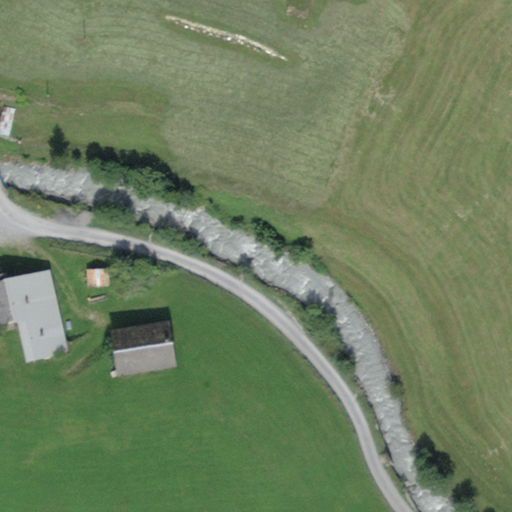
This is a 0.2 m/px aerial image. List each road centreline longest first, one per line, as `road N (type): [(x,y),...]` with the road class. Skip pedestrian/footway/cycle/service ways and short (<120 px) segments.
road 1 (track): [(0,206),(5,217),(55,233),(141,247),(207,270),(259,299),(338,386),(403,511)]
road 2 (track): [(0,147),(158,159),(280,205)]
road 3 (track): [(5,217),(6,233),(56,270),(86,316),(105,321)]
